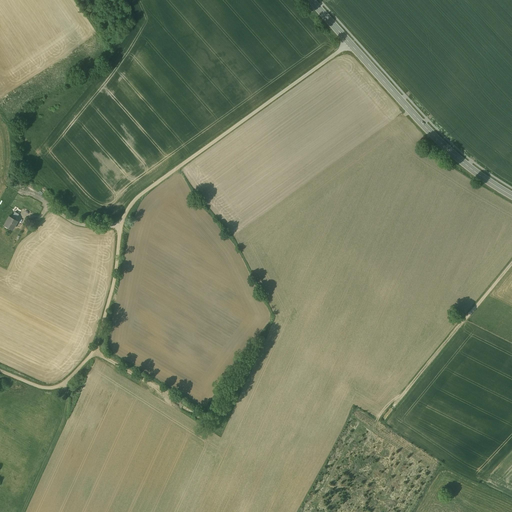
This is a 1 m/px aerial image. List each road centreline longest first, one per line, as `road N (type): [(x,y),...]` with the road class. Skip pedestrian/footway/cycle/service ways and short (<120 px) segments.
road 1 (residential): [(349,42),(128,208),(98,346),(79,371),(43,389),(2,372)]
road 2 (secondary): [(511,196),(442,144),(349,42)]
road 3 (track): [(382,416),(511,261)]
road 4 (track): [(59,387),(67,410),(23,511)]
